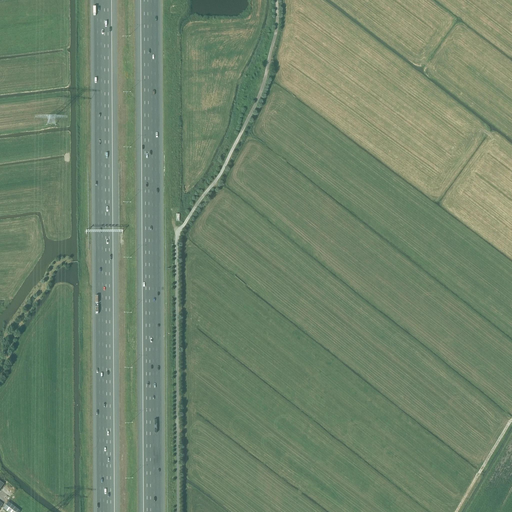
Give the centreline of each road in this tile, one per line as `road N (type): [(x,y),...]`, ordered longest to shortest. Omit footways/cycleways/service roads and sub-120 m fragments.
road 1 (motorway): [(151,511),(149,0)]
road 2 (motorway): [(102,0),(103,511)]
road 3 (unclassified): [(177,511),(176,237),(183,223)]
